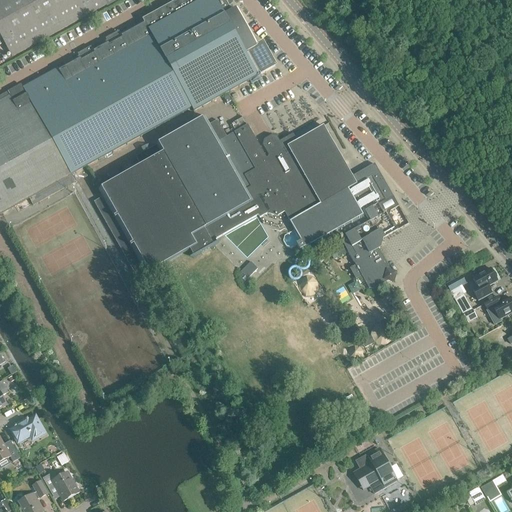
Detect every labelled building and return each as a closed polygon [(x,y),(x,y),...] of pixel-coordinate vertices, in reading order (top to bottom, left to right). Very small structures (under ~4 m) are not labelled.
[(0,0),(0,39),(2,38),(12,57),(105,5),(107,7),(119,0),(0,0)] [(92,50),(91,50),(91,51),(90,52),(90,53),(90,54),(90,55),(89,55),(88,55),(88,54),(87,54),(86,54),(85,54),(85,55),(84,56),(84,57),(85,57),(84,58),(83,57),(82,57),(81,57),(80,57),(79,57),(78,57),(78,58),(65,65),(64,65),(64,66),(51,73),(50,73),(37,81),(37,80),(36,81),(28,86),(27,85),(27,86),(23,88),(22,88),(22,89),(9,96),(8,93),(7,93),(7,94),(0,97),(0,214),(0,215),(1,214),(14,207),(15,207),(15,206),(28,199),(29,199),(33,206),(75,183),(72,178),(74,177),(76,180),(78,179),(75,174),(76,173),(76,172),(84,168),(84,169),(85,168),(85,167),(98,160),(98,161),(99,160),(112,152),(112,153),(113,153),(113,152),(126,145),(127,145),(127,144),(140,137),(140,138),(141,137),(141,136),(154,129),(154,130),(155,129),(168,121),(168,122),(169,122),(169,121),(182,114),(182,115),(183,114),(183,113),(191,109),(194,112),(195,112),(194,111),(202,107),(202,108),(203,107),(203,106),(211,102),(211,103),(212,102),(212,101),(220,97),(220,98),(221,97),(221,96),(229,92),(229,93),(230,92),(230,91),(238,87),(239,88),(239,87),(239,86),(247,82),(248,82),(248,81),(256,77),(257,77),(258,77),(257,76),(275,67),(262,44),(257,47),(237,10),(232,13),(228,6),(230,4),(227,0),(182,0),(144,21),(143,22),(135,26),(134,26),(134,27),(121,34),(120,34),(120,35),(119,35),(119,36),(118,37),(118,38),(118,39),(119,39),(115,41),(114,40),(113,40),(112,39),(111,40),(107,42),(107,41),(106,42),(93,50),(93,49),(92,50)] [(253,135),(247,125),(247,126),(234,133),(226,137),(217,121),(209,125),(205,118),(155,146),(135,157),(141,167),(99,190),(103,197),(94,203),(134,273),(143,268),(147,275),(189,251),(193,258),(214,246),(218,244),(216,240),(218,238),(258,216),(259,219),(260,218),(267,215),(277,217),(284,213),(294,230),(301,242),(296,245),(296,246),(298,248),(300,252),(305,249),(309,257),(321,250),(323,244),(329,246),(340,240),(367,224),(361,213),(357,215),(354,210),(358,208),(356,205),(367,199),(358,184),(372,176),(372,177),(379,173),(374,164),(365,169),(360,172),(352,177),(323,127),(297,142),(293,135),(279,142),(277,137),(272,136),(264,140),(263,145),(265,149),(264,151),(262,152),(253,135)] [(235,130),(245,124),(242,118),(231,124),(235,130)] [(408,225),(379,173),(372,177),(372,176),(358,184),(367,199),(356,205),(358,208),(354,210),(357,215),(361,213),(367,224),(340,240),(344,246),(334,251),(338,257),(347,252),(355,266),(349,269),(355,280),(361,276),(368,289),(373,290),(392,280),(393,276),(378,249),(379,248),(381,240),(408,225)] [(247,279),(257,269),(251,263),(241,273),(247,279)] [(496,277),(496,275),(495,273),(493,272),(491,271),(490,269),(472,279),(477,287),(472,290),(478,301),(490,295),(487,289),(488,287),(497,282),(496,280),(496,277)] [(446,284),(448,288),(463,279),(461,275),(446,284)] [(463,315),(472,310),(463,294),(465,293),(459,282),(448,288),(463,315)] [(510,298),(500,303),(498,305),(495,299),(484,305),(489,315),(495,312),(499,320),(511,313),(511,300),(510,298)] [(511,336),(502,343),(508,353),(511,350),(511,347),(510,345),(511,343),(511,336)] [(8,393),(5,388),(2,382),(0,382),(0,408),(7,405),(2,396),(8,393)] [(18,443),(31,435),(34,439),(44,433),(35,417),(11,431),(18,443)] [(13,463),(20,459),(10,441),(3,445),(0,439),(0,463),(10,458),(13,463)] [(379,449),(356,462),(374,495),(397,481),(379,449)] [(53,473),(49,476),(43,479),(49,491),(55,487),(63,501),(78,492),(68,474),(57,480),(53,473)] [(499,484),(506,481),(503,475),(497,479),(499,484)] [(40,482),(33,486),(37,493),(19,503),(23,511),(39,511),(37,507),(40,506),(37,501),(47,495),(40,482)] [(492,482),(480,489),(486,498),(487,498),(485,495),(496,488),(492,482)] [(475,505),(485,499),(479,487),(468,493),(475,505)] [(10,511),(12,511),(6,500),(0,503),(0,511),(10,511)]
